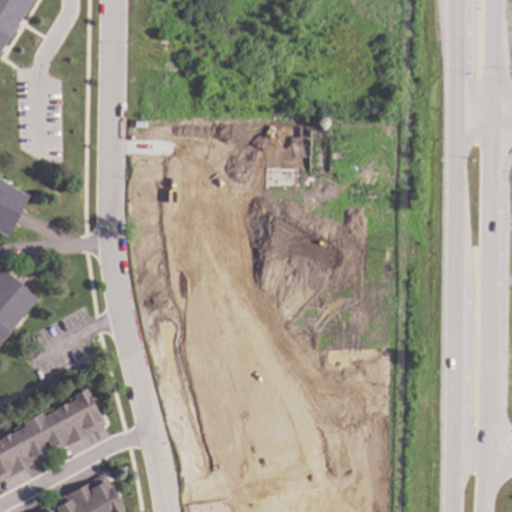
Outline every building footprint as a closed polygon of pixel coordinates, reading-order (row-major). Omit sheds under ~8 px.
[(33,0),(11,38),(9,37),(0,52),(0,0),(33,0)] [(0,179),(30,195),(8,237),(0,232),(0,179)] [(38,299),(0,343),(0,272),(3,269),(38,299)] [(106,425),(0,479),(0,439),(25,427),(22,421),(42,411),(44,415),(76,398),(74,395),(87,388),(106,425)] [(125,510),(121,511),(33,511),(105,473),(125,510)]
